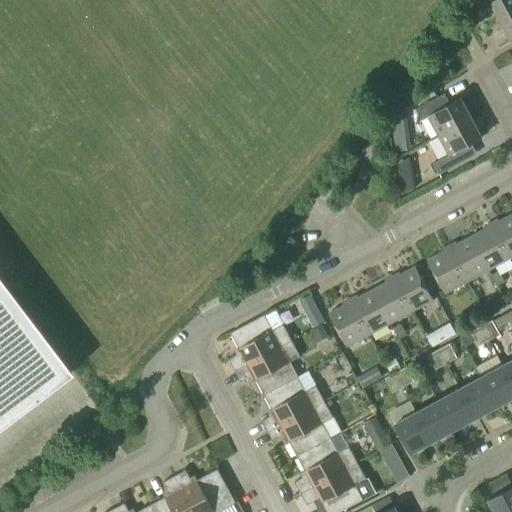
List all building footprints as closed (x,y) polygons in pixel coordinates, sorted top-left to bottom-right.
[(501,22),(511,15),(511,0),(494,0),(490,2),(501,22)] [(511,15),(501,22),(511,42),(511,41),(511,15)] [(439,136),(471,118),(461,99),(443,108),(437,98),(415,109),(422,121),(428,116),(439,136)] [(390,120),(391,130),(407,128),(406,118),(390,120)] [(471,118),(439,136),(449,155),(433,163),(439,175),(470,158),(464,147),(482,138),(471,118)] [(415,187),(413,177),(400,184),(402,194),(415,187)] [(511,213),(491,225),(509,258),(511,256),(511,213)] [(491,225),(470,236),(488,270),(509,258),(491,225)] [(470,236),(449,248),(467,281),(488,270),(470,236)] [(467,281),(449,248),(427,259),(445,293),(467,281)] [(414,267),(393,278),(411,311),(432,300),(414,267)] [(490,275),(497,287),(505,282),(499,271),(490,275)] [(393,278),(372,290),(390,323),(411,311),(393,278)] [(0,284),(0,426),(69,375),(0,284)] [(390,323),(372,290),(351,301),(369,334),(390,323)] [(493,298),(483,304),(489,313),(499,307),(493,298)] [(369,334),(351,301),(329,313),(347,346),(369,334)] [(324,322),(318,311),(308,317),(313,328),(324,322)] [(235,371),(291,341),(282,324),(272,330),(264,315),(230,333),(241,353),(228,359),(235,371)] [(492,320),(481,326),(489,340),(499,334),(492,320)] [(407,335),(401,324),(392,329),(399,340),(407,335)] [(489,340),(481,326),(470,332),(478,346),(489,340)] [(438,342),(433,333),(424,337),(429,347),(438,342)] [(300,357),(291,341),(235,371),(241,382),(253,376),(263,395),(297,377),(290,362),(300,357)] [(449,343),(438,349),(446,363),(457,358),(449,343)] [(446,363),(438,349),(427,355),(435,369),(446,363)] [(386,364),(391,374),(401,369),(396,359),(386,364)] [(511,359),(502,365),(511,383),(511,359)] [(511,397),(511,383),(502,365),(481,376),(497,406),(511,397)] [(395,372),(403,387),(414,381),(406,366),(395,372)] [(373,381),(367,370),(356,376),(362,388),(373,381)] [(403,387),(395,372),(384,378),(392,392),(403,387)] [(481,376),(459,388),(475,418),(497,406),(481,376)] [(297,377),(263,395),(274,414),(261,421),(268,432),(324,402),(315,386),(305,391),(297,377)] [(459,388),(438,400),(454,430),(475,418),(459,388)] [(438,400),(416,411),(432,441),(454,430),(438,400)] [(333,418),(324,402),(268,432),(274,444),(286,437),(296,456),(330,438),(322,424),(333,418)] [(432,441),(416,411),(394,423),(410,453),(432,441)] [(384,434),(371,441),(376,451),(390,444),(384,434)] [(330,438),(296,456),(307,475),(294,482),(301,494),(357,463),(348,447),(338,453),(330,438)] [(397,455),(391,445),(379,451),(385,462),(397,455)] [(366,479),(357,463),(301,494),(307,505),(319,498),(326,511),(340,511),(363,500),(355,485),(366,479)] [(185,470),(178,474),(199,511),(218,511),(235,503),(217,469),(192,483),(185,470)] [(199,511),(178,474),(163,482),(169,495),(154,503),(158,511),(199,511)] [(494,511),(511,511),(511,486),(488,499),(494,511)] [(128,511),(124,503),(115,508),(117,511),(158,511),(154,503),(137,511),(128,511)]
